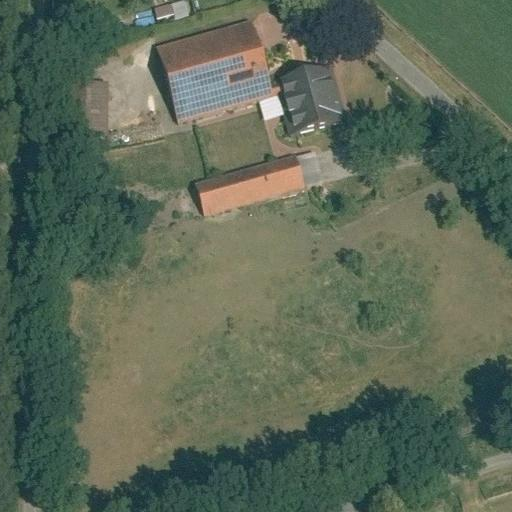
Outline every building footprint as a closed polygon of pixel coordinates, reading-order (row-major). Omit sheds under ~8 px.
[(184,3),(154,11),(156,20),(171,16),(173,21),(187,17),(184,3)] [(254,21),(161,48),(182,123),(275,97),(272,84),(254,21)] [(296,134),(348,119),(334,67),(281,81),(285,94),(296,134)] [(285,94),(281,81),(272,84),(275,97),(285,94)] [(62,150),(106,150),(106,86),(62,86),(62,150)] [(298,158),(307,190),(326,184),(317,152),(298,158)] [(298,158),(199,186),(208,218),(307,190),(298,158)]
